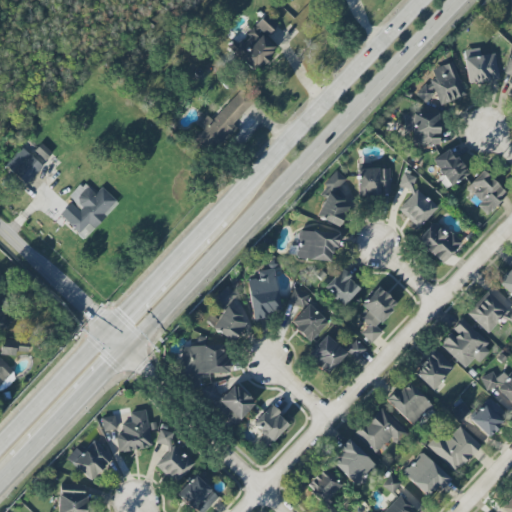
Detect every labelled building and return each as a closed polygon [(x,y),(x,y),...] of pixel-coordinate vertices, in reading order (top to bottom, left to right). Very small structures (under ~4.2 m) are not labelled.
[(271,31),(261,19),(245,33),(246,35),(231,48),(251,72),(276,50),(264,37),(271,31)] [(466,83),(497,81),(496,55),(464,57),(466,83)] [(511,100),(511,58),(503,70),(511,77),(511,87),(506,95),(511,100)] [(463,96),(449,62),(430,71),(434,80),(415,89),(421,102),(435,96),(439,106),(463,96)] [(212,120),(206,115),(196,125),(202,130),(196,137),(210,150),(258,101),(244,87),(212,120)] [(438,144),(437,113),(404,114),(404,135),(411,135),(411,145),(438,144)] [(26,185),(42,167),(21,147),(5,165),(26,185)] [(448,187),(466,175),(449,148),(431,160),(448,187)] [(357,197),(380,196),(380,191),(389,191),(388,168),(356,169),(357,197)] [(313,216),(339,227),(350,202),(336,196),(345,177),(333,171),(313,216)] [(492,208),(506,194),(481,171),(467,185),(492,208)] [(415,176),(402,172),(398,186),(411,190),(415,176)] [(58,215),(78,233),(87,223),(93,228),(117,201),(101,187),(95,193),(82,182),(68,198),(71,201),(58,215)] [(417,228),(436,208),(416,189),(397,210),(417,228)] [(440,264),(459,246),(435,221),(416,239),(440,264)] [(297,260),(331,260),(330,248),(337,248),(337,232),(297,232),(297,260)] [(511,267),(497,283),(511,296),(511,267)] [(358,289),(348,279),(350,276),(341,268),(322,288),(342,306),(358,289)] [(247,280),(252,320),(266,318),(266,312),(279,310),(274,269),(257,271),(258,278),(247,280)] [(360,333),(370,343),(381,332),(374,326),(396,305),(378,287),(360,305),(367,312),(360,319),(367,326),(360,333)] [(290,305),(306,305),(307,289),(290,288),(290,305)] [(487,333),(508,311),(487,291),(466,313),(487,333)] [(13,304),(0,299),(0,329),(4,331),(13,304)] [(232,342),(246,323),(238,317),(243,310),(230,301),(211,328),(232,342)] [(309,342),(328,322),(307,303),(289,323),(309,342)] [(464,368),(473,358),(478,363),(491,348),(460,319),(450,330),(451,331),(439,344),(464,368)] [(326,375),(346,354),(325,335),(306,356),(326,375)] [(0,354),(27,354),(27,341),(0,340),(0,354)] [(355,360),(365,348),(355,341),(345,353),(355,360)] [(224,373),(224,345),(180,346),(181,374),(224,373)] [(413,373),(431,390),(453,367),(434,350),(413,373)] [(0,359),(0,393),(17,375),(0,359)] [(511,410),(511,370),(506,376),(502,372),(496,377),(489,371),(479,381),(488,390),(491,388),(499,395),(496,399),(510,413),(511,410)] [(411,425),(431,405),(407,382),(397,393),(394,390),(384,400),(411,425)] [(213,404),(232,425),(255,404),(236,384),(213,404)] [(486,437),(506,414),(488,398),(468,420),(486,437)] [(469,413),(462,402),(450,410),(458,421),(469,413)] [(270,444),(288,424),(269,406),(250,426),(270,444)] [(374,454),(390,438),(395,443),(406,434),(381,407),(354,432),(374,454)] [(151,447),(145,410),(129,412),(130,422),(120,423),(121,433),(114,434),(117,453),(151,447)] [(100,419),(104,432),(117,429),(114,415),(100,419)] [(427,444),(453,472),(480,447),(460,426),(442,442),(436,435),(427,444)] [(173,434),(159,429),(155,443),(168,447),(173,434)] [(374,466),(348,438),(337,448),(342,453),(332,462),(354,486),(374,466)] [(111,458),(92,440),(71,463),(90,481),(111,458)] [(193,462),(172,446),(156,467),(176,483),(193,462)] [(402,472),(426,497),(437,487),(439,490),(449,481),(423,453),(402,472)] [(338,511),(326,501),(340,485),(321,468),(303,488),(327,510),(325,511),(338,511)] [(384,481),(393,491),(400,484),(391,474),(384,481)] [(194,511),(203,511),(217,497),(194,475),(175,494),(194,511)] [(83,511),(84,485),(58,484),(57,511),(83,511)] [(382,511),(415,511),(397,495),(382,511)] [(511,511),(511,497),(501,508),(505,511),(511,511)]
